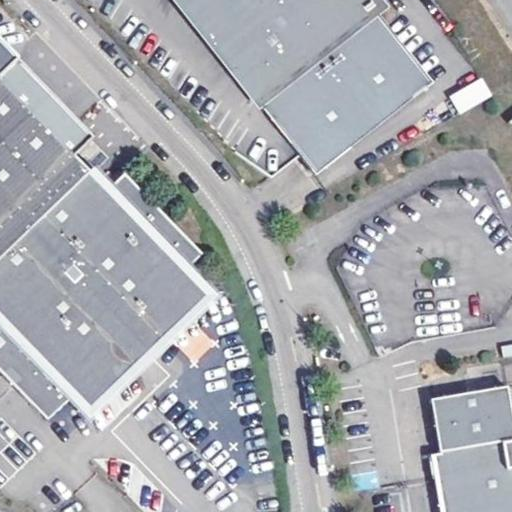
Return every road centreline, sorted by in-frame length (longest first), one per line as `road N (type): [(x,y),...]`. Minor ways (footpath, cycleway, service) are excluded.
road 1 (unclassified): [(314,511),(272,295),(239,225),(38,0)]
road 2 (unknown): [(239,225),(389,109),(374,55),(334,0)]
